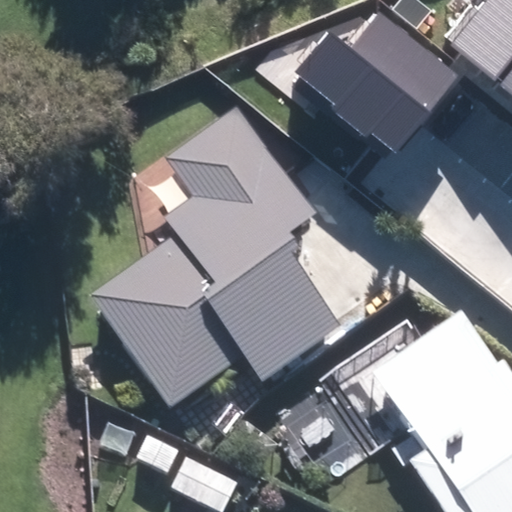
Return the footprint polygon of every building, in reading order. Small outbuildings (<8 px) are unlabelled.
[(511,0),(465,0),(446,25),(511,77),(511,0)] [(320,34),(293,67),(382,139),(417,97),(408,89),(423,71),(432,78),(444,63),(374,6),(339,49),(320,34)] [(238,107),(168,159),(198,199),(165,224),(174,237),(92,298),(177,412),(246,361),(267,388),(347,328),(288,249),(324,222),(238,107)] [(511,511),(511,388),(468,319),(379,375),(431,457),(416,466),(445,511),(511,511)] [(330,377),(268,416),(317,492),(379,453),(330,377)] [(283,449),(248,423),(222,460),(257,485),(283,449)] [(229,511),(242,484),(184,456),(169,488),(218,511),(229,511)]
